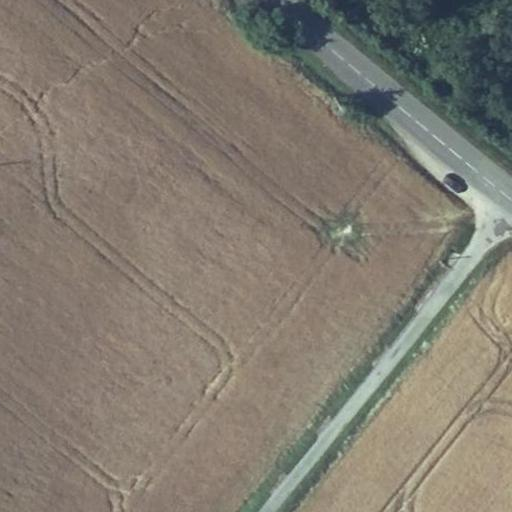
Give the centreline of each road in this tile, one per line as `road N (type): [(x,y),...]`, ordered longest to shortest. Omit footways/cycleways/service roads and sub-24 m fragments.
road 1 (unclassified): [(511,204),(265,511)]
road 2 (tertiary): [(511,198),(275,0)]
